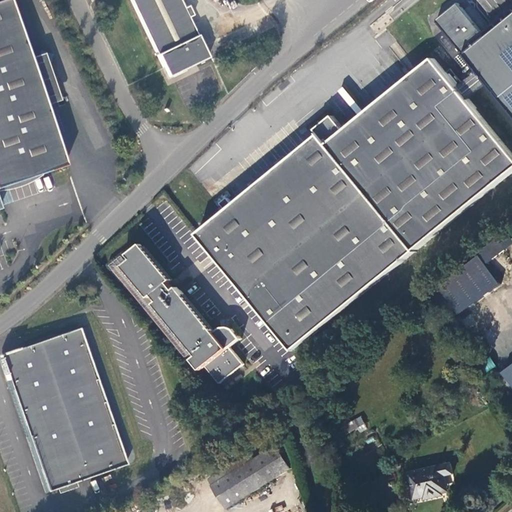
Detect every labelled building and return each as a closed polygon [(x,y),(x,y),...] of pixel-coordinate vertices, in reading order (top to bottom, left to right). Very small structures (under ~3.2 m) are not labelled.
[(0,209),(1,209),(0,206),(0,189),(59,168),(67,166),(46,106),(29,58),(8,0),(3,0),(0,1),(0,209)] [(187,6),(183,8),(179,0),(130,0),(167,77),(207,58),(188,17),(192,15),(187,6)] [(478,71),(458,87),(470,102),(491,85),(511,110),(511,18),(489,37),(462,4),(438,23),(478,71)] [(493,22),(497,26),(504,20),(500,16),(493,22)] [(29,58),(46,106),(61,101),(44,53),(29,58)] [(198,234),(292,350),(511,169),(511,152),(470,102),(458,87),(433,57),(345,129),(333,115),(316,130),(319,134),(233,205),(227,210),(198,234)] [(227,210),(233,205),(227,197),(220,202),(227,210)] [(497,241),(480,254),(487,263),(505,250),(497,241)] [(242,338),(234,328),(222,327),(220,328),(215,332),(178,286),(174,289),(169,282),(172,280),(142,244),(129,255),(133,259),(124,266),(150,297),(154,295),(159,301),(155,304),(198,355),(194,359),(202,369),(207,366),(221,383),(244,363),(231,347),(242,338)] [(446,296),(460,313),(499,284),(480,257),(440,287),(446,296)] [(0,357),(0,359),(46,495),(126,467),(79,329),(0,357)] [(282,373),(289,367),(285,362),(278,368),(282,373)] [(511,362),(499,373),(511,389),(511,362)] [(274,379),(278,376),(269,364),(264,368),(274,379)] [(360,416),(344,425),(349,435),(366,426),(360,416)] [(277,445),(255,459),(213,485),(228,507),(291,468),(277,445)] [(213,485),(255,459),(251,452),(209,478),(213,485)] [(443,485),(447,484),(447,483),(445,475),(453,473),(452,464),(410,473),(415,498),(426,496),(427,498),(444,494),(443,485)]
